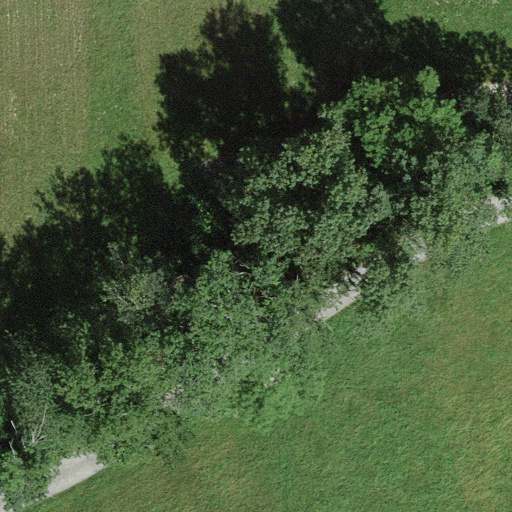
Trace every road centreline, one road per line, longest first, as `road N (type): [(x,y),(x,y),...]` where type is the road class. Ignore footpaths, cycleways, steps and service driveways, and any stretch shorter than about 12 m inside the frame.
road 1 (track): [(511,209),(460,219),(403,251),(71,469),(0,502)]
road 2 (track): [(314,139),(435,106),(511,97)]
